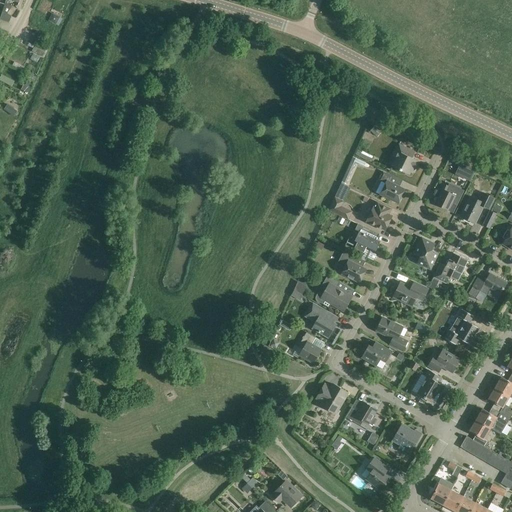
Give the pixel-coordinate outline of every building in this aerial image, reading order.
[(17,9),(12,6),(5,3),(0,18),(0,19),(9,23),(12,16),(17,9)] [(51,13),(48,20),(59,25),(62,18),(51,13)] [(415,152),(399,144),(396,150),(395,151),(398,152),(391,166),(409,175),(411,171),(413,172),(418,161),(412,158),(415,152)] [(373,156),(358,149),(355,155),(371,162),(373,156)] [(469,178),(472,171),(465,167),(461,175),(469,178)] [(392,176),(383,172),(379,180),(386,183),(380,195),(398,203),(405,189),(390,182),(392,176)] [(446,191),(449,186),(443,184),(441,189),(442,189),(434,204),(448,211),(455,196),(459,197),(465,185),(460,182),(459,180),(458,179),(456,179),(454,180),(453,181),(453,184),(455,185),(457,185),(458,186),(455,192),(451,190),(450,193),(446,191)] [(352,210),(340,205),(349,186),(340,182),(326,210),(347,219),(352,210)] [(489,209),(493,200),(494,198),(483,193),(479,201),(470,196),(461,217),(474,223),(482,206),(489,209)] [(391,209),(382,205),(377,202),(374,208),(373,207),(366,221),(385,230),(392,216),(388,214),(391,209)] [(483,225),(489,228),(496,214),(490,211),(483,225)] [(379,234),(358,224),(354,230),(359,233),(352,246),(355,247),(354,248),(364,252),(367,246),(375,250),(380,241),(377,240),(379,234)] [(511,226),(502,244),(510,248),(511,246),(511,226)] [(435,244),(432,243),(422,237),(414,254),(420,257),(417,263),(430,270),(438,253),(432,250),(435,244)] [(355,256),(346,252),(343,250),(339,259),(347,262),(341,274),(360,283),(366,269),(352,262),(355,256)] [(441,264),(436,273),(434,277),(446,283),(449,276),(457,280),(461,274),(465,267),(464,266),(467,260),(453,253),(450,259),(449,259),(446,266),(441,264)] [(473,286),(468,294),(476,298),(480,291),(487,295),(497,300),(500,295),(507,283),(490,273),(486,278),(480,274),(478,277),(473,286)] [(353,296),(349,294),(336,287),(339,282),(328,275),(321,287),(316,296),(315,297),(315,298),(315,299),(316,301),(317,302),(318,303),(319,303),(320,303),(321,303),(322,303),(322,304),(329,308),(331,304),(344,312),(353,296)] [(428,289),(422,286),(413,282),(411,288),(400,282),(393,297),(412,306),(416,298),(423,301),(428,289)] [(302,295),(294,290),(291,295),(300,300),(302,295)] [(336,317),(327,312),(312,303),(304,317),(315,322),(312,328),(328,338),(335,326),(332,324),(336,317)] [(449,330),(444,338),(456,345),(460,339),(469,344),(479,328),(470,322),(473,316),(462,309),(458,316),(450,330),(449,330)] [(403,327),(383,317),(376,331),(393,339),(390,345),(402,351),(407,341),(398,337),(403,327)] [(428,328),(422,325),(419,331),(425,334),(428,328)] [(315,338),(307,333),(306,332),(298,347),(302,349),(299,355),(313,364),(322,349),(312,344),(315,338)] [(392,351),(378,343),(375,342),(372,347),(368,345),(361,357),(376,366),(380,359),(385,362),(392,351)] [(460,360),(451,355),(442,350),(438,358),(434,356),(428,366),(439,373),(442,366),(453,373),(460,360)] [(427,377),(417,394),(432,402),(442,385),(439,383),(442,378),(428,370),(425,376),(427,377)] [(499,383),(496,389),(509,397),(511,398),(511,376),(508,381),(501,377),(498,382),(499,383)] [(325,384),(320,392),(316,398),(322,402),(321,404),(336,414),(348,393),(333,384),(331,387),(325,384)] [(495,403),(492,408),(510,418),(511,414),(511,412),(509,411),(510,408),(505,404),(509,397),(496,389),(492,394),(491,394),(488,399),(495,403)] [(351,408),(346,416),(346,417),(369,431),(372,426),(369,424),(373,417),(377,410),(363,402),(357,411),(351,408)] [(510,418),(492,408),(489,413),(482,409),(479,414),(480,415),(477,420),(490,428),(500,434),(510,418)] [(480,444),(484,446),(487,441),(484,439),(490,428),(477,420),(473,426),(472,426),(469,431),(476,435),(473,440),(475,441),(480,444)] [(402,424),(397,433),(393,439),(400,444),(397,448),(409,455),(421,434),(415,430),(414,432),(402,424)] [(464,449),(471,439),(466,436),(460,447),(464,449)] [(473,440),(471,439),(464,449),(469,452),(475,441),(473,440)] [(475,441),(469,452),(474,455),(480,444),(475,441)] [(484,446),(480,444),(474,455),(480,459),(487,448),(484,446)] [(486,462),(492,451),(487,448),(480,459),(486,462)] [(491,465),(497,454),(492,451),(486,462),(491,465)] [(496,468),(502,457),(497,454),(491,465),(496,468)] [(502,457),(496,468),(501,471),(507,460),(502,457)] [(388,468),(380,462),(374,458),(366,468),(371,472),(366,479),(381,490),(390,477),(385,473),(388,468)] [(506,474),(511,463),(511,462),(507,460),(501,471),(506,474)] [(462,468),(450,462),(447,467),(454,470),(451,474),(457,477),(462,468)] [(511,463),(506,474),(501,483),(511,489),(511,487),(511,463)] [(472,480),(474,475),(468,471),(465,477),(472,480)] [(241,488),(246,492),(255,482),(243,473),(240,477),(246,482),(241,488)] [(481,478),(474,475),(472,480),(478,483),(481,478)] [(301,496),(294,489),(286,481),(272,494),(279,501),(283,498),(291,506),(301,496)] [(431,498),(443,505),(451,490),(439,484),(431,498)] [(496,493),(499,488),(492,484),(490,489),(496,493)] [(506,491),(499,488),(496,493),(503,496),(506,491)] [(463,496),(451,490),(443,505),(456,511),(463,496)] [(470,511),(475,503),(463,496),(456,511),(457,511),(470,511)] [(275,511),(276,511),(268,505),(265,501),(258,508),(260,510),(258,511),(275,511)] [(470,511),(486,511),(488,509),(475,503),(470,511)]
